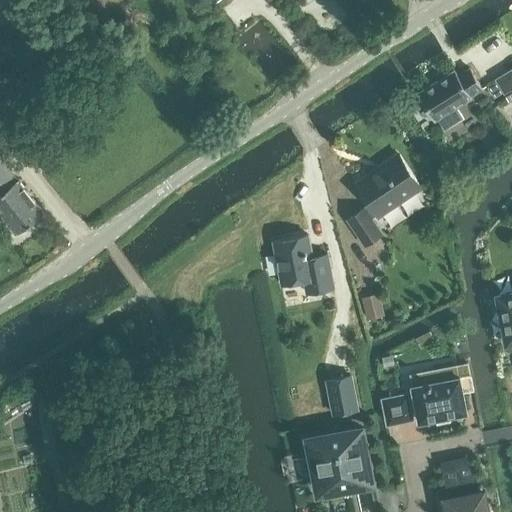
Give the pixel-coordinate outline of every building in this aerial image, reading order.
[(465,115),(458,103),(485,85),(472,65),(460,73),(456,68),(421,91),(437,116),(440,115),(447,126),(465,115)] [(511,67),(498,76),(500,78),(506,89),(508,91),(511,88),(511,67)] [(0,208),(17,230),(45,208),(0,151),(0,208)] [(370,203),(364,207),(363,207),(350,216),(367,242),(381,233),(370,217),(377,213),(378,213),(421,184),(400,153),(356,182),(370,203)] [(313,255),(309,233),(275,239),(283,283),(306,279),(308,291),(335,287),(328,253),(313,255)] [(511,290),(497,293),(504,329),(507,342),(511,341),(511,290)] [(379,292),(362,297),(368,319),(385,314),(379,292)] [(410,373),(412,384),(420,420),(468,410),(460,374),(457,363),(438,367),(410,373)] [(328,379),(334,412),(358,408),(352,374),(328,379)] [(408,393),(383,398),(388,423),(413,418),(408,393)] [(362,428),(310,438),(311,444),(307,445),(310,459),(315,458),(317,469),(312,470),(314,484),(319,483),(320,490),(372,480),(362,428)] [(449,497),(446,498),(448,511),(488,511),(483,490),(480,491),(477,477),(446,483),(449,497)]
